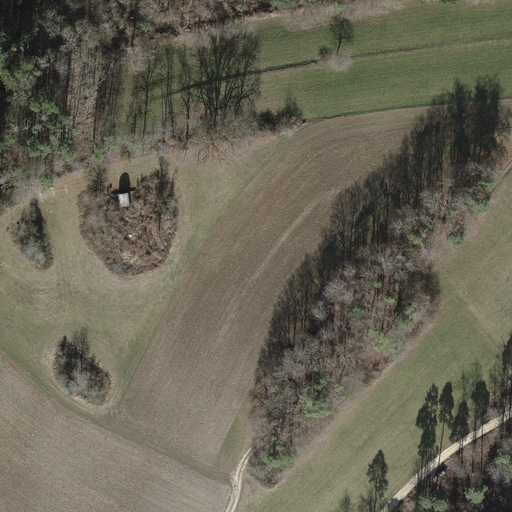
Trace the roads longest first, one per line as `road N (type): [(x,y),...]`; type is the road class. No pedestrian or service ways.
road 1 (track): [(511,162),(328,350),(248,454),(227,511)]
road 2 (track): [(385,511),(436,459),(511,414)]
